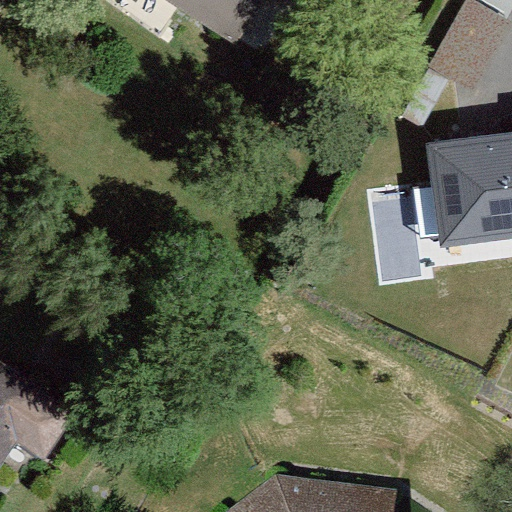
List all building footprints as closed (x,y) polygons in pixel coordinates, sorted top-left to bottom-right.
[(139,0),(238,68),(285,0),(139,0)] [(478,0),(461,0),(433,66),(480,87),(511,14),(478,0)] [(511,121),(425,132),(439,244),(511,234),(511,121)] [(0,374),(0,462),(6,453),(36,473),(70,420),(0,374)] [(276,479),(229,511),(384,511),(387,497),(276,479)]
